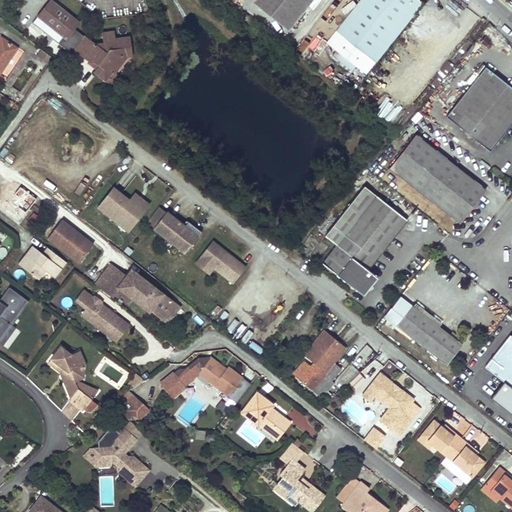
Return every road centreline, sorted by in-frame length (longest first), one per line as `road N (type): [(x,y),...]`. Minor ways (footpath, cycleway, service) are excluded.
road 1 (residential): [(511,446),(60,91),(39,90),(0,142)]
road 2 (unknown): [(492,261),(451,236),(423,237),(382,294)]
road 3 (residential): [(439,511),(337,432)]
